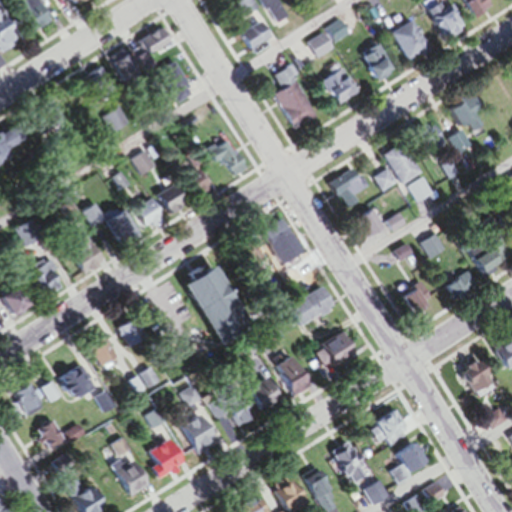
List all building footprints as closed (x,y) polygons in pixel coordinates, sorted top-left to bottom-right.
[(4,12),(22,40),(40,28),(22,0),(4,12)] [(58,0),(61,11),(85,5),(84,0),(58,0)] [(237,23),(251,14),(243,0),(228,9),(237,23)] [(247,0),(271,30),(282,21),(266,0),(247,0)] [(456,0),(455,1),(464,21),(485,12),(479,0),(456,0)] [(437,46),(456,33),(438,4),(418,16),(437,46)] [(0,53),(14,39),(0,25),(0,53)] [(398,67),(419,56),(403,27),(382,38),(398,67)] [(341,39),(336,28),(324,33),(329,44),(341,39)] [(302,49),(312,64),(327,54),(318,39),(302,49)] [(386,72),(371,51),(354,62),(369,84),(386,72)] [(149,77),(167,111),(185,101),(168,67),(149,77)] [(292,85),(289,86),(283,73),(267,79),(273,94),(266,97),(282,134),(308,123),(292,85)] [(349,95),(332,73),(312,88),(329,110),(349,95)] [(439,112),(449,131),(460,125),(466,136),(475,131),(469,118),(478,114),(469,97),(439,112)] [(31,116),(39,134),(53,128),(45,110),(31,116)] [(105,140),(125,129),(116,112),(96,123),(105,140)] [(425,145),(417,130),(402,137),(410,153),(425,145)] [(442,143),(451,158),(462,151),(453,136),(442,143)] [(240,172),(213,147),(202,159),(228,184),(240,172)] [(414,179),(395,148),(374,161),(393,192),(414,179)] [(0,152),(0,170),(13,165),(6,150),(0,152)] [(359,194),(349,173),(318,188),(326,205),(335,201),(341,214),(352,209),(347,199),(359,194)] [(389,190),(380,175),(365,184),(375,199),(389,190)] [(511,199),(511,180),(491,189),(499,206),(511,199)] [(176,194),(188,209),(204,196),(192,181),(176,194)] [(402,193),(410,208),(426,199),(418,184),(402,193)] [(178,214),(173,197),(152,204),(156,221),(178,214)] [(156,223),(146,205),(126,216),(136,234),(156,223)] [(108,248),(130,238),(118,214),(98,224),(92,210),(78,217),(86,233),(98,227),(108,248)] [(355,244),(375,235),(366,215),(346,223),(355,244)] [(287,242),(276,222),(251,236),(262,256),(287,242)] [(93,268),(75,240),(55,252),(74,281),(93,268)] [(239,273),(257,263),(245,243),(228,253),(239,273)] [(417,249),(423,263),(438,257),(432,243),(417,249)] [(496,258),(474,245),(458,271),(480,284),(496,258)] [(393,263),(399,259),(396,254),(390,258),(393,263)] [(50,276),(44,265),(19,279),(32,304),(52,293),(45,279),(50,276)] [(211,323),(205,311),(212,307),(195,276),(171,288),(195,332),(211,323)] [(436,291),(445,307),(465,296),(456,280),(436,291)] [(388,302),(398,321),(416,312),(407,293),(388,302)] [(0,320),(2,323),(17,310),(2,294),(0,296),(0,320)] [(278,314),(289,333),(324,313),(313,294),(278,314)] [(92,371),(107,361),(94,341),(79,351),(92,371)] [(480,361),(499,378),(511,364),(511,355),(497,342),(480,361)] [(346,364),(336,346),(308,360),(318,379),(346,364)] [(181,382),(170,361),(157,369),(168,389),(181,382)] [(301,391),(284,361),(263,373),(280,403),(301,391)] [(35,388),(44,409),(84,391),(74,370),(35,388)] [(453,383),(467,404),(485,391),(472,370),(453,383)] [(127,398),(151,389),(146,374),(122,383),(127,398)] [(35,409),(24,388),(5,398),(16,419),(35,409)] [(251,421),(273,407),(262,388),(240,403),(251,421)] [(88,402),(97,418),(107,412),(98,396),(88,402)] [(240,432),(227,400),(208,408),(222,439),(240,432)] [(369,450),(399,435),(388,414),(358,429),(369,450)] [(30,434),(43,454),(57,445),(44,425),(30,434)] [(188,465),(210,452),(196,429),(174,443),(188,465)] [(507,457),(511,454),(511,437),(501,442),(507,457)] [(177,468),(157,444),(139,459),(144,465),(139,470),(154,487),(177,468)] [(388,456),(395,471),(383,476),(390,493),(408,485),(404,477),(418,471),(406,447),(388,456)] [(324,458),(339,487),(358,477),(343,448),(324,458)] [(511,460),(494,468),(510,503),(511,502),(511,460)] [(324,496),(310,469),(292,478),(310,511),(324,511),(325,511),(318,500),(324,496)] [(289,511),(298,507),(283,482),(260,496),(268,511),(289,511)] [(60,511),(86,511),(82,503),(61,511),(60,511)] [(238,511),(259,511),(254,503),(238,511)]
